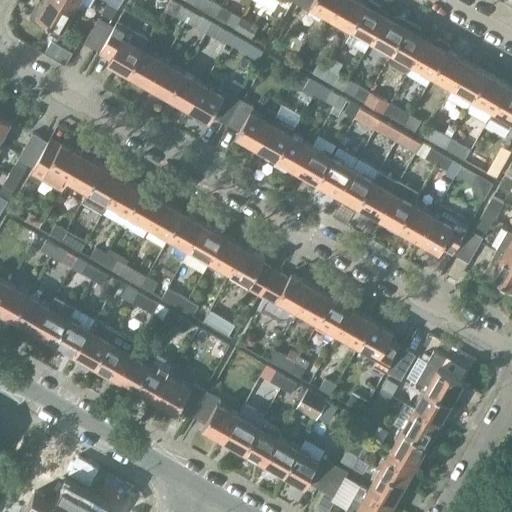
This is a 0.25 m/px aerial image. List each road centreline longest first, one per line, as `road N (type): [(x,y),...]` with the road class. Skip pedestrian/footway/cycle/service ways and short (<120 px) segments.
road 1 (residential): [(511,348),(0,53)]
road 2 (residential): [(190,483),(0,375)]
road 3 (residential): [(447,511),(511,402)]
